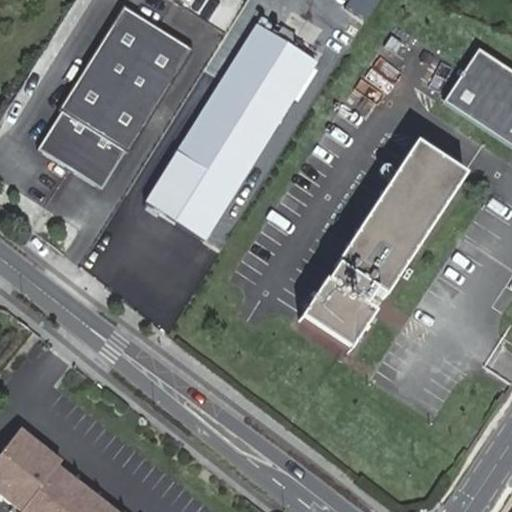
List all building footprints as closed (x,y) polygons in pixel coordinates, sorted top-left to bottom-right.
[(125,5),(36,148),(102,193),(192,50),(125,5)] [(255,29),(206,105),(265,143),(314,68),(255,29)] [(511,73),(476,50),(442,102),(511,148),(511,73)] [(265,143),(206,105),(144,205),(202,243),(265,143)] [(383,299),(462,177),(414,144),(335,266),(336,268),(326,283),(324,281),(300,320),(348,352),(373,314),(364,307),(373,293),(383,299)] [(25,439),(0,471),(0,499),(15,511),(107,511),(63,477),(66,472),(25,439)]
